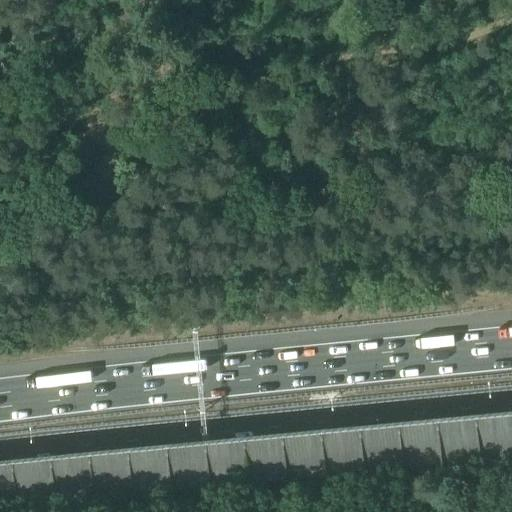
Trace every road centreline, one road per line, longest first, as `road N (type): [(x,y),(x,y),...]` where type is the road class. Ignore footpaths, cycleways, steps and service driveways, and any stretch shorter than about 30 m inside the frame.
road 1 (track): [(0,231),(112,152),(225,92),(511,19)]
road 2 (motorway): [(511,350),(0,402)]
road 3 (motorway): [(0,467),(511,416)]
road 4 (track): [(511,164),(419,194),(354,200),(291,191),(264,167),(225,92),(198,0)]
